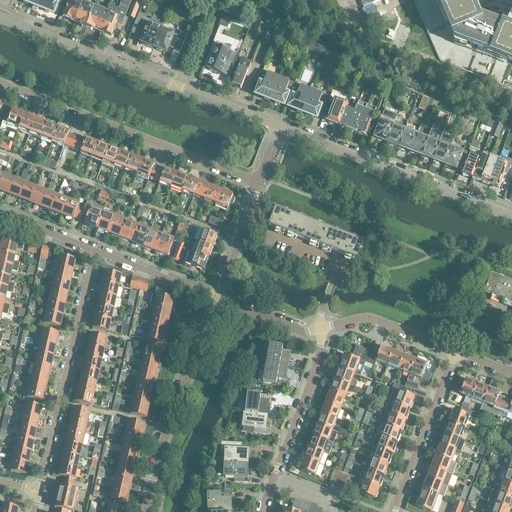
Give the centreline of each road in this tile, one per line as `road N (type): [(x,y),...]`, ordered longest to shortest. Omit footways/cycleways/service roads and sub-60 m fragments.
road 1 (residential): [(282,124),(0,19)]
road 2 (residential): [(0,82),(258,183)]
road 3 (residential): [(38,491),(93,250)]
road 4 (unclassified): [(511,217),(282,124)]
road 5 (residential): [(144,511),(165,427),(217,298)]
road 6 (residential): [(264,511),(325,344),(324,323)]
road 7 (residential): [(396,511),(452,348)]
road 8 (residential): [(324,323),(368,318),(452,348)]
road 9 (residential): [(93,250),(217,298)]
road 10 (residential): [(217,298),(258,183)]
